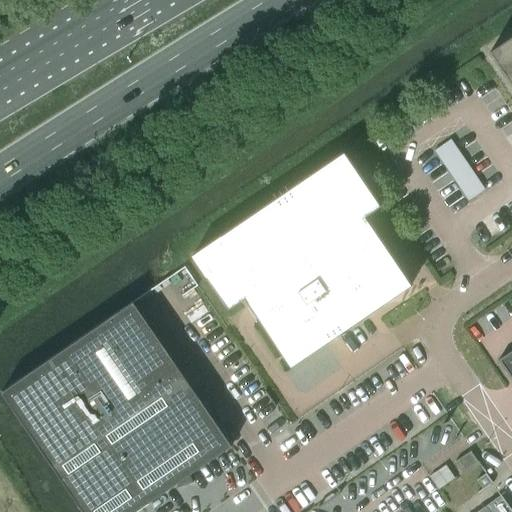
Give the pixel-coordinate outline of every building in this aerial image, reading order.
[(511,36),(490,52),(511,84),(511,36)] [(465,198),(481,187),(447,137),(431,147),(465,198)] [(380,206),(344,152),(192,256),(228,309),(244,299),(290,367),(411,285),(365,217),(380,206)] [(132,302),(1,392),(82,511),(134,511),(231,446),(132,302)] [(511,350),(499,360),(511,379),(511,350)] [(477,492),(477,493),(478,493),(493,482),(471,450),(455,461),(456,462),(458,460),(465,470),(477,462),(486,473),(476,480),(482,488),(477,492)] [(511,511),(511,509),(511,508),(501,494),(475,511),(511,511)]
